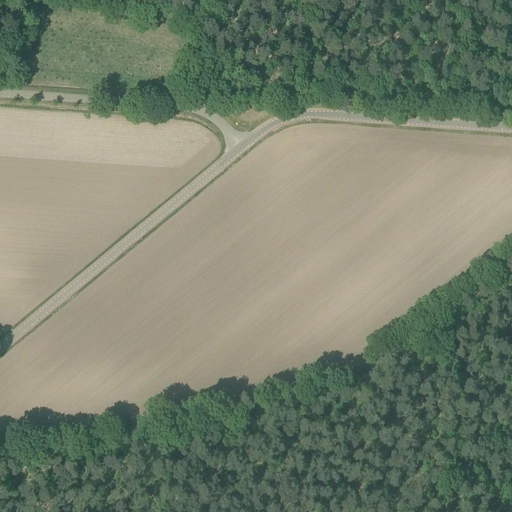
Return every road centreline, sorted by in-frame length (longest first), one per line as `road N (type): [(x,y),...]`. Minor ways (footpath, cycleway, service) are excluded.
road 1 (track): [(0,460),(370,370),(453,311)]
road 2 (tertiary): [(241,148),(0,349)]
road 3 (tertiary): [(511,127),(310,112),(265,128),(241,148)]
road 4 (unclassified): [(0,94),(194,109),(241,148)]
road 5 (track): [(461,511),(453,311)]
